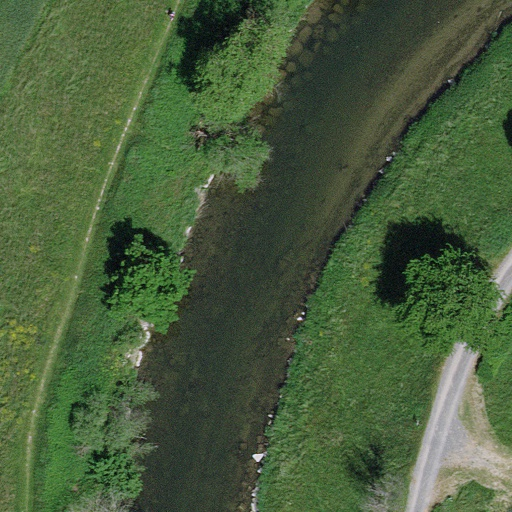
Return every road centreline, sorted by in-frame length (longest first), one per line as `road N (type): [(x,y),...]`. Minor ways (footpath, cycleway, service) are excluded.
road 1 (track): [(199,0),(164,67),(83,294),(44,511)]
road 2 (track): [(415,511),(471,338),(511,265)]
